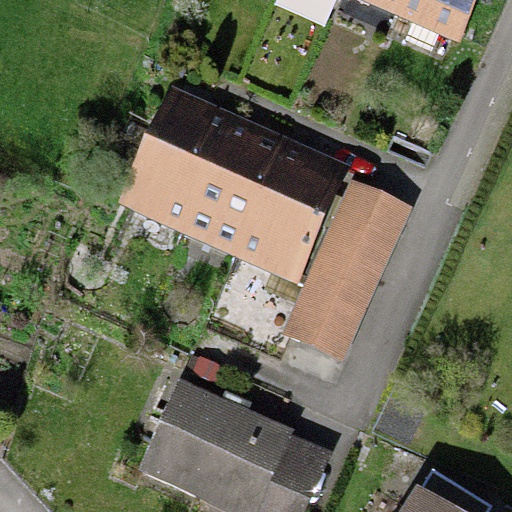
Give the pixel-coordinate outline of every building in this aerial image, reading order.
[(365,0),(392,12),(397,0),(365,0)] [(484,0),(397,0),(392,12),(464,44),(484,0)] [(183,227),(225,126),(171,106),(129,209),(183,227)] [(236,249),(279,148),(225,126),(183,227),(236,249)] [(279,148),(236,249),(293,273),(336,172),(279,148)] [(335,358),(400,215),(352,194),(288,336),(335,358)] [(261,511),(293,444),(181,392),(141,478),(214,511),(261,511)]
